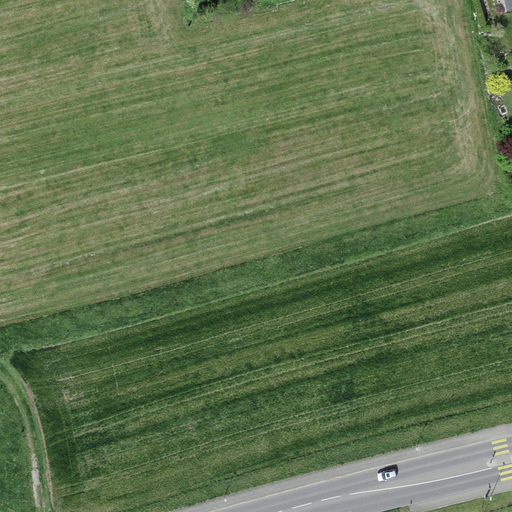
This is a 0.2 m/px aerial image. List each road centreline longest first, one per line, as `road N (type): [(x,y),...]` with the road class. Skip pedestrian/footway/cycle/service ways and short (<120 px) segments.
road 1 (primary): [(280,511),(511,456)]
road 2 (track): [(0,368),(27,425),(38,511)]
